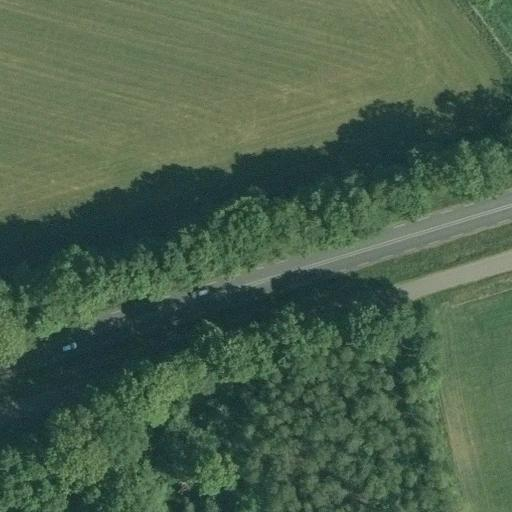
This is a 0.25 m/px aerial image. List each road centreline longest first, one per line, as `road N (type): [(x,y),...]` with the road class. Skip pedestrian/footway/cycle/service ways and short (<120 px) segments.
road 1 (primary): [(0,366),(511,207)]
road 2 (unclassified): [(0,415),(511,260)]
